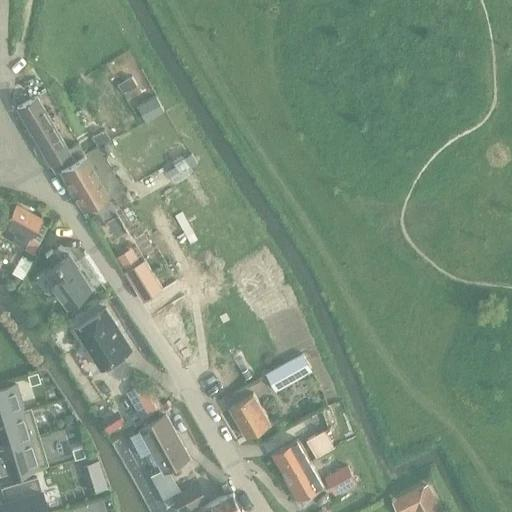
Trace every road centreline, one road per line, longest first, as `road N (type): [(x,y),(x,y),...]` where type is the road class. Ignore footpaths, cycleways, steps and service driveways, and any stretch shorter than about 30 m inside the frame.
road 1 (unknown): [(510,511),(470,445),(431,414),(383,354),(169,0)]
road 2 (unclassified): [(262,511),(55,194),(26,176)]
